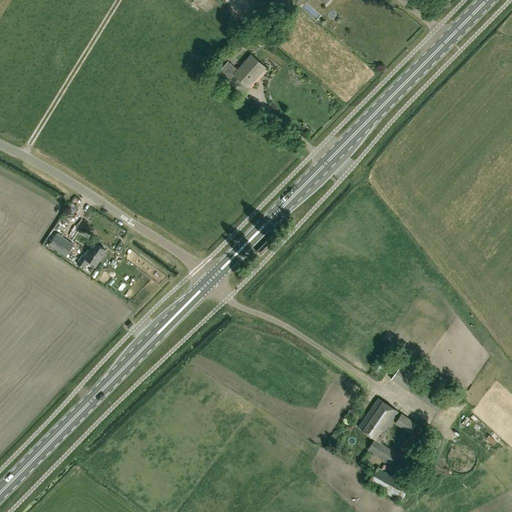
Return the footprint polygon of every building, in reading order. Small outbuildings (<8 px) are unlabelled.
[(248,87),(265,68),(251,55),(237,70),(228,62),(215,76),(223,84),(227,79),(229,81),(234,75),(248,87)] [(350,154),(358,148),(353,142),(346,147),(350,154)] [(67,257),(74,244),(57,234),(49,246),(67,257)] [(261,258),(275,244),(271,240),(257,254),(261,258)] [(96,265),(105,250),(93,243),(89,250),(87,250),(83,256),(82,256),(77,264),(83,268),(88,260),(96,265)] [(392,379),(439,412),(448,398),(401,365),(392,379)] [(359,428),(380,443),(387,433),(385,432),(398,412),(378,399),(359,428)] [(395,424),(411,434),(417,425),(402,415),(395,424)] [(368,451),(390,466),(397,456),(375,441),(368,451)] [(369,485),(401,502),(412,481),(397,473),(395,477),(378,468),(369,485)]
